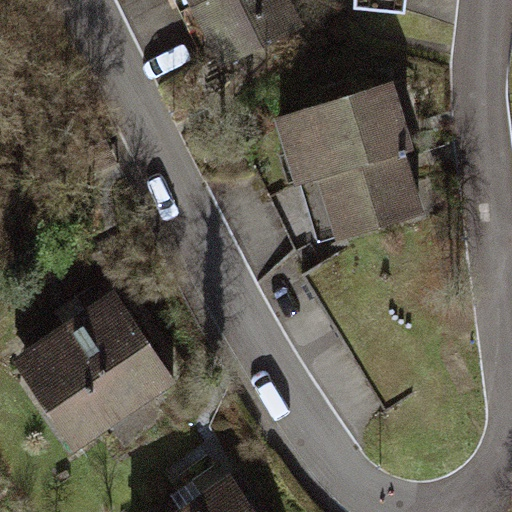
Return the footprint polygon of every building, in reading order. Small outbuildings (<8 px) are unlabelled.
[(174,0),(183,18),(223,0),(174,0)] [(228,0),(184,19),(211,82),(322,34),(307,0),(228,0)] [(301,130),(325,190),(432,147),(407,88),(301,130)] [(321,204),(349,271),(456,226),(427,159),(321,204)] [(13,339),(97,464),(189,402),(105,277),(13,339)] [(253,511),(237,485),(194,511),(253,511)]
